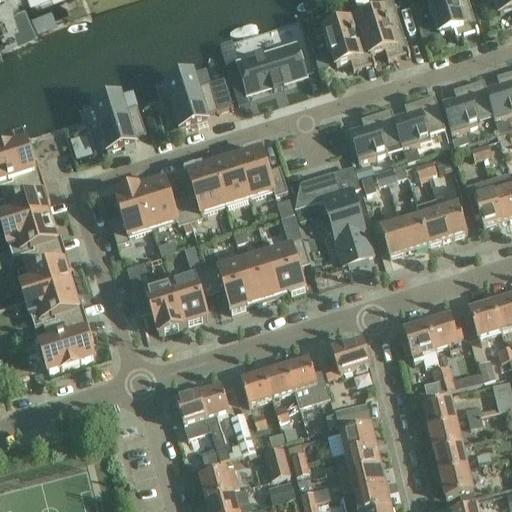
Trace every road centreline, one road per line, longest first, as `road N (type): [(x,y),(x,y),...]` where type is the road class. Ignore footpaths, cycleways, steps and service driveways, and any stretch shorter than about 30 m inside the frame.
road 1 (residential): [(302,116),(68,191),(139,384)]
road 2 (residential): [(139,384),(369,322)]
road 3 (residential): [(511,49),(302,116)]
road 4 (residential): [(418,511),(369,322)]
road 5 (residential): [(369,322),(511,274)]
road 6 (residential): [(0,433),(139,384)]
road 7 (residential): [(176,511),(139,384)]
